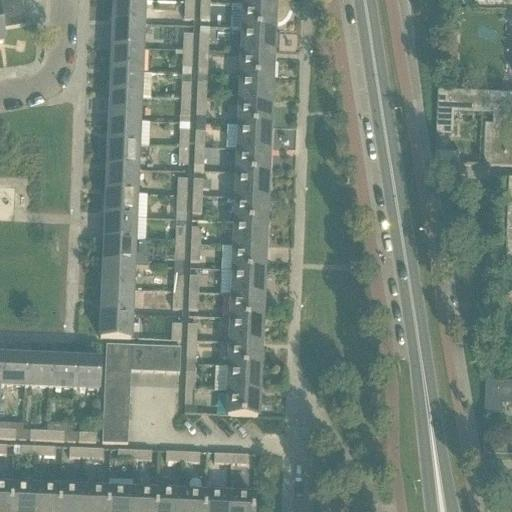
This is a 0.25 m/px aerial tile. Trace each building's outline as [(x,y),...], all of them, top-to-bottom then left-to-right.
[(0,6),(0,18),(24,15),(22,3),(0,6)] [(112,27),(142,29),(143,4),(113,3),(114,4),(113,27),(112,27)] [(184,6),(183,23),(193,23),(194,6),(184,6)] [(199,21),(199,23),(208,24),(208,21),(209,7),(199,6),(199,21)] [(242,6),(241,30),(272,32),(273,7),(242,6)] [(24,15),(0,18),(0,28),(1,31),(25,27),(24,15)] [(111,51),(141,53),(142,29),(112,27),(112,28),(113,28),(112,51),(111,51)] [(241,30),(240,55),(271,56),(272,32),(241,30)] [(183,39),(182,54),(192,54),(192,38),(183,37),(183,39)] [(198,38),(197,55),(207,55),(208,38),(199,38),(198,38)] [(110,75),(110,76),(140,77),(141,53),(111,51),(111,52),(112,52),(111,75),(110,75)] [(182,54),(182,71),(191,71),(192,54),(182,54)] [(197,55),(197,72),(206,72),(207,69),(207,55),(197,55)] [(240,55),(239,79),(270,80),(271,56),(240,55)] [(109,100),(139,101),(150,102),(150,101),(150,100),(150,77),(140,77),(110,76),(111,76),(110,100),(109,100)] [(239,79),(238,104),(269,105),(270,80),(239,79)] [(180,87),(180,102),(190,103),(190,86),(180,86),(180,87)] [(196,86),(195,103),(205,103),(206,87),(196,86)] [(436,124),(436,137),(453,137),(454,125),(454,115),(493,117),(492,128),(485,127),(484,168),(491,168),(493,168),(511,169),(511,95),(454,93),(438,92),(436,124)] [(108,124),(138,125),(139,101),(109,100),(109,101),(110,101),(109,124),(108,124)] [(180,102),(179,119),(189,119),(190,103),(180,102)] [(195,103),(195,120),(205,120),(205,118),(205,103),(195,103)] [(238,104),(238,127),(268,129),(269,105),(238,104)] [(107,148),(137,149),(138,125),(108,124),(108,125),(109,125),(108,148),(107,148)] [(238,127),(237,152),(267,153),(268,129),(238,127)] [(178,135),(178,151),(188,151),(188,136),(188,134),(178,134),(178,135)] [(194,134),(194,151),(204,152),(204,135),(194,134)] [(106,170),(106,171),(136,172),(136,161),(137,149),(107,148),(107,149),(108,149),(107,170),(106,170)] [(178,151),(177,167),(186,168),(187,168),(188,151),(178,151)] [(194,151),(193,168),(203,168),(203,166),(204,152),(194,151)] [(237,152),(236,175),(266,176),(267,153),(237,152)] [(435,153),(435,166),(459,167),(460,153),(435,153)] [(105,195),(135,196),(136,172),(106,171),(106,172),(107,172),(107,195),(105,195)] [(236,175),(235,200),(265,201),(266,176),(236,175)] [(176,182),(176,198),(186,198),(187,183),(176,182)] [(192,183),(192,199),(202,199),(202,183),(192,183)] [(104,219),(104,220),(134,221),(135,196),(105,195),(105,196),(107,196),(106,219),(104,219)] [(186,198),(176,198),(175,216),(185,216),(186,198)] [(192,199),(191,217),(201,217),(201,215),(202,199),(192,199)] [(235,200),(234,224),(264,225),(265,201),(235,200)] [(103,243),(103,244),(133,245),(134,221),(104,220),(106,220),(105,243),(103,243)] [(234,224),(233,248),(263,250),(264,225),(234,224)] [(175,231),(174,247),(184,247),(185,231),(175,231)] [(190,231),(190,248),(199,249),(200,232),(190,231)] [(102,267),(102,268),(132,269),(132,270),(148,271),(148,260),(133,259),(133,245),(103,244),(105,244),(104,267),(102,267)] [(184,247),(174,247),(173,265),(184,265),(184,247)] [(190,248),(189,265),(199,265),(199,249),(190,248)] [(233,248),(232,273),(262,274),(263,250),(233,248)] [(101,292),(131,294),(132,269),(102,268),(102,269),(104,269),(103,292),(101,292)] [(232,273),(231,296),(261,298),(262,274),(232,273)] [(173,279),(172,295),(183,296),(183,280),(173,279)] [(198,295),(198,279),(189,279),(188,295),(198,295)] [(100,316),(131,317),(131,294),(101,292),(101,293),(103,293),(102,316),(100,316)] [(183,296),(172,295),(172,313),(182,313),(183,296)] [(198,295),(188,295),(187,313),(197,313),(198,295)] [(231,296),(230,321),(260,323),(261,298),(231,296)] [(131,317),(100,316),(100,317),(102,317),(101,340),(100,340),(100,341),(130,342),(131,317)] [(230,321),(229,346),(259,347),(260,323),(230,321)] [(171,328),(171,345),(181,345),(181,328),(171,328)] [(187,328),(186,344),(196,345),(197,329),(187,328)] [(196,345),(186,344),(186,359),(195,360),(196,345)] [(229,346),(228,370),(258,371),(259,347),(229,346)] [(129,374),(105,347),(104,385),(129,386),(129,374)] [(142,374),(143,349),(105,347),(129,374),(142,374)] [(155,349),(143,349),(142,374),(154,375),(155,349)] [(167,350),(155,349),(154,375),(166,375),(167,350)] [(180,350),(167,350),(166,375),(179,376),(180,350)] [(0,385),(0,388),(24,390),(25,360),(25,361),(2,360),(2,359),(1,359),(0,385)] [(24,390),(49,391),(50,361),(49,361),(49,362),(26,361),(26,360),(25,360),(24,390)] [(49,391),(73,392),(74,362),(73,362),(73,363),(50,362),(51,361),(50,361),(49,391)] [(74,362),(73,392),(98,393),(99,363),(97,363),(97,364),(75,363),(75,362),(74,362)] [(228,370),(227,394),(257,395),(258,371),(228,370)] [(185,376),(184,392),(194,392),(195,376),(185,376)] [(511,383),(486,383),(485,415),(502,415),(503,406),(511,406),(511,383)] [(104,385),(103,397),(128,398),(129,386),(104,385)] [(194,392),(184,392),(184,409),(193,410),(194,392)] [(257,395),(227,394),(226,418),(256,420),(257,395)] [(103,397),(103,409),(128,410),(128,398),(103,397)] [(103,409),(102,422),(128,423),(128,410),(103,409)] [(102,422),(102,434),(127,435),(128,423),(102,422)] [(0,433),(0,442),(14,443),(14,434),(0,433)] [(102,434),(101,446),(127,447),(127,435),(102,434)] [(29,435),(29,444),(46,444),(46,435),(30,435),(29,435)] [(46,435),(46,444),(62,445),(63,436),(46,435)] [(78,436),(78,446),(95,446),(95,437),(78,436)] [(484,443),(483,456),(507,457),(507,444),(484,443)] [(20,449),(20,459),(37,460),(37,450),(20,449)] [(37,450),(37,460),(53,460),(54,451),(37,450)] [(68,451),(68,461),(85,462),(85,452),(68,451)] [(85,452),(85,462),(102,462),(102,453),(85,452)] [(117,453),(116,463),(133,464),(134,454),(117,453)] [(134,454),(133,464),(150,464),(151,455),(134,454)] [(165,465),(182,465),(182,456),(166,455),(165,465)] [(182,456),(182,465),(199,466),(199,456),(182,456)] [(214,457),(213,467),(230,468),(230,458),(214,457)] [(230,458),(230,468),(247,468),(247,459),(230,458)] [(0,511),(10,511),(11,489),(0,488),(0,511)] [(10,511),(35,511),(36,490),(11,489),(10,511)] [(35,511),(59,511),(60,491),(36,490),(35,511)] [(59,511),(83,511),(84,492),(60,491),(59,511)] [(83,511),(107,511),(108,493),(84,492),(83,511)] [(107,511),(131,511),(132,494),(108,493),(107,511)] [(131,511),(155,511),(157,495),(132,494),(131,511)] [(155,511),(180,511),(181,496),(157,495),(155,511)] [(180,511),(204,511),(206,497),(181,496),(180,511)] [(204,511),(228,511),(230,498),(206,497),(204,511)] [(230,498),(228,511),(253,511),(254,499),(230,498)]
